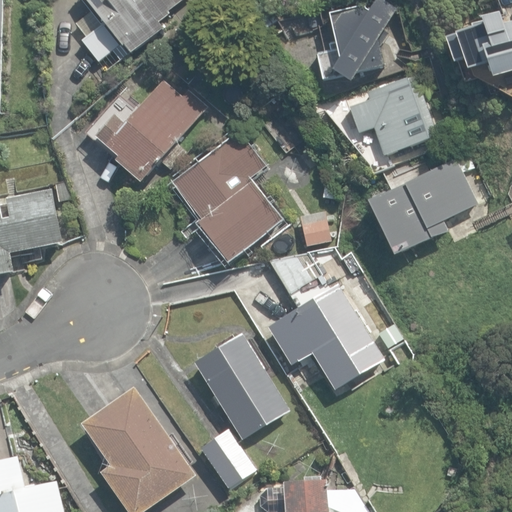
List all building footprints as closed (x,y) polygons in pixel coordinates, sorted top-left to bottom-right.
[(188,0),(86,0),(105,24),(83,42),(100,64),(122,46),(131,56),(163,30),(158,24),(188,0)] [(203,15),(218,3),(215,0),(205,0),(196,7),(203,15)] [(318,56),(324,82),(341,78),(342,75),(352,81),(357,75),(385,68),(379,38),(395,12),(382,5),(374,16),(366,12),(366,8),(331,15),(339,51),(318,56)] [(492,65),(496,80),(511,74),(511,31),(505,33),(500,20),(488,24),(487,21),(473,25),(475,32),(448,41),(455,65),(466,61),(470,73),(492,65)] [(375,129),(385,157),(439,137),(418,77),(368,94),(371,102),(351,110),(360,134),(375,129)] [(87,133),(146,182),(161,163),(171,170),(186,152),(178,146),(210,107),(189,90),(183,97),(164,80),(142,106),(139,103),(135,107),(120,94),(87,133)] [(199,224),(229,263),(283,223),(282,222),(252,179),(266,168),(239,133),(220,147),(220,148),(174,184),(203,221),(199,224)] [(370,202),(396,257),(448,233),(444,224),(481,206),(459,160),(370,202)] [(324,198),(339,201),(342,184),(326,182),(324,198)] [(57,185),(61,203),(73,201),(67,183),(57,185)] [(0,277),(16,275),(12,255),(65,245),(56,202),(54,191),(49,192),(8,200),(12,219),(5,220),(0,195),(0,277)] [(303,218),(309,248),(333,243),(327,213),(303,218)] [(313,356),(337,393),(388,360),(339,285),(333,291),(308,253),(269,261),(299,308),(267,329),(292,369),(313,356)] [(197,365),(244,442),(291,412),(244,336),(197,365)] [(102,473),(129,511),(146,511),(198,476),(136,388),(83,425),(112,466),(102,473)] [(201,448),(230,491),(259,471),(231,429),(201,448)] [(0,511),(67,511),(61,485),(29,492),(21,460),(0,464),(0,511)] [(369,511),(356,489),(327,490),(326,480),(267,484),(266,500),(285,498),(285,511),(369,511)]
